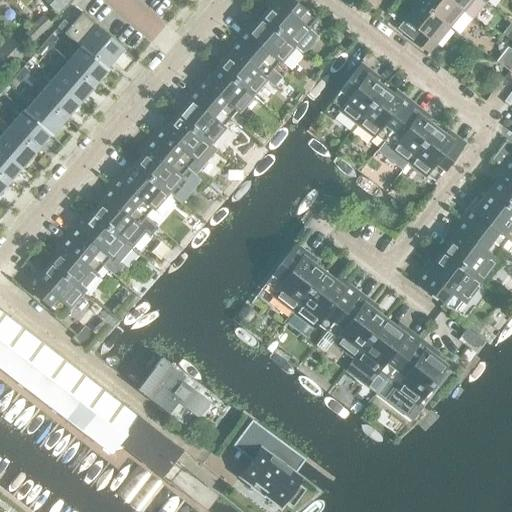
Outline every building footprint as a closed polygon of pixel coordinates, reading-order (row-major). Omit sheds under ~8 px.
[(65,3),(61,0),(43,0),(56,12),(65,3)] [(261,17),(295,46),(302,52),(308,49),(313,43),(317,34),(308,27),(315,19),(292,0),(271,0),(274,2),(261,17)] [(416,0),(412,0),(410,3),(406,9),(409,11),(402,19),(403,20),(396,28),(410,40),(426,53),(448,27),(416,0)] [(470,18),(448,0),(406,0),(410,3),(412,0),(416,0),(448,27),(460,12),(469,20),(470,18)] [(448,0),(470,18),(484,2),(480,0),(448,0)] [(42,14),(32,24),(41,32),(50,23),(42,14)] [(74,27),(68,34),(82,47),(109,70),(126,50),(85,14),(74,27)] [(245,28),(236,38),(272,69),(279,61),(281,62),(295,46),(261,17),(248,31),(245,28)] [(66,21),(60,28),(68,34),(74,27),(66,21)] [(41,32),(32,24),(23,33),(31,42),(41,32)] [(10,35),(1,44),(17,59),(25,50),(10,35)] [(54,35),(46,44),(52,50),(60,41),(54,35)] [(231,51),(219,66),(253,95),(267,79),(265,77),(272,69),(236,38),(228,48),(231,51)] [(17,59),(1,44),(0,45),(0,63),(7,70),(17,59)] [(52,50),(46,44),(39,54),(45,59),(52,50)] [(82,47),(68,63),(96,87),(110,71),(109,70),(82,47)] [(511,56),(503,49),(495,60),(505,69),(511,60),(511,56)] [(68,63),(54,80),(82,104),(96,87),(68,63)] [(339,110),(356,123),(383,88),(368,76),(371,72),(360,64),(331,101),(341,108),(339,110)] [(202,77),(194,87),(230,118),(237,110),(239,111),(253,95),(219,66),(206,80),(202,77)] [(32,73),(26,68),(18,77),(24,82),(32,73)] [(24,82),(18,77),(10,86),(16,91),(24,82)] [(54,80),(40,96),(68,120),(82,104),(54,80)] [(189,100),(176,115),(210,144),(211,143),(224,128),(223,126),(230,118),(194,87),(185,97),(189,100)] [(375,134),(383,141),(412,103),(402,95),(399,99),(383,88),(356,123),(373,136),(375,134)] [(40,96),(26,112),(52,135),(53,136),(68,120),(40,96)] [(390,149),(408,163),(435,127),(419,115),(422,111),(412,103),(383,141),(392,148),(390,149)] [(25,111),(10,128),(38,152),(52,135),(26,112),(25,111)] [(160,126),(152,136),(187,167),(195,174),(217,149),(211,143),(210,144),(176,115),(164,129),(160,126)] [(435,127),(408,163),(425,176),(426,174),(435,181),(464,143),(453,135),(450,139),(435,127)] [(10,128),(0,139),(0,147),(24,168),(38,152),(10,128)] [(187,167),(152,136),(138,152),(142,155),(134,164),(168,193),(182,177),(180,175),(187,167)] [(0,147),(0,175),(10,184),(24,168),(0,147)] [(503,171),(488,190),(511,208),(511,159),(508,156),(499,168),(503,171)] [(118,175),(109,185),(145,216),(152,208),(154,209),(168,193),(134,164),(121,179),(118,175)] [(0,175),(0,195),(10,184),(0,175)] [(104,198),(92,213),(126,242),(140,226),(138,224),(145,216),(109,185),(101,195),(104,198)] [(470,206),(461,218),(500,248),(508,238),(511,241),(511,240),(511,208),(488,190),(474,209),(470,206)] [(75,224),(67,234),(103,265),(115,276),(124,266),(119,262),(132,247),(126,242),(92,213),(79,228),(75,224)] [(456,232),(442,251),(481,281),(497,260),(493,258),(500,248),(461,218),(452,229),(456,232)] [(62,247),(49,262),(83,291),(97,275),(96,273),(103,265),(67,234),(58,244),(62,247)] [(272,295),(293,311),(323,272),(304,257),(307,253),(295,244),(265,283),(275,291),(272,295)] [(481,281),(442,251),(427,270),(423,267),(414,279),(453,309),(461,299),(465,302),(481,281)] [(83,291),(49,262),(37,277),(33,274),(24,284),(60,315),(67,306),(69,308),(83,291)] [(317,323),(326,330),(357,291),(345,282),(342,286),(323,272),(293,311),(314,327),(317,323)] [(333,342),(354,358),(384,318),(365,304),(368,300),(357,291),(326,330),(336,338),(333,342)] [(184,453),(0,312),(0,353),(122,447),(132,433),(174,466),(184,453)] [(378,370),(387,377),(418,338),(406,329),(403,333),(384,318),(354,358),(375,374),(378,370)] [(418,338),(387,377),(397,385),(394,388),(415,405),(446,365),(426,350),(429,346),(418,338)] [(137,389),(183,424),(208,393),(161,358),(137,389)] [(256,454),(240,476),(251,484),(249,487),(264,498),(266,495),(280,505),(301,478),(294,473),(305,459),(252,419),(237,440),(256,454)]
